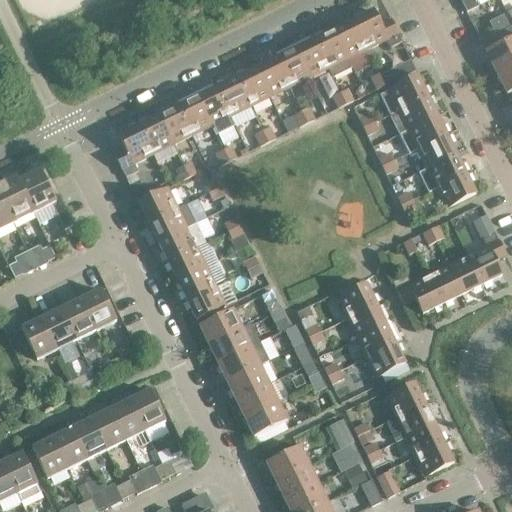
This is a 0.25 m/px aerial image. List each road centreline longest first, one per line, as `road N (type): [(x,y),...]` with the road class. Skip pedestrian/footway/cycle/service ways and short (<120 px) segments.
road 1 (residential): [(123,244),(65,122),(314,0)]
road 2 (residential): [(231,469),(123,244)]
road 3 (residential): [(511,183),(419,0)]
road 4 (residential): [(509,472),(472,382),(487,344),(511,325)]
road 5 (residential): [(0,304),(123,244)]
